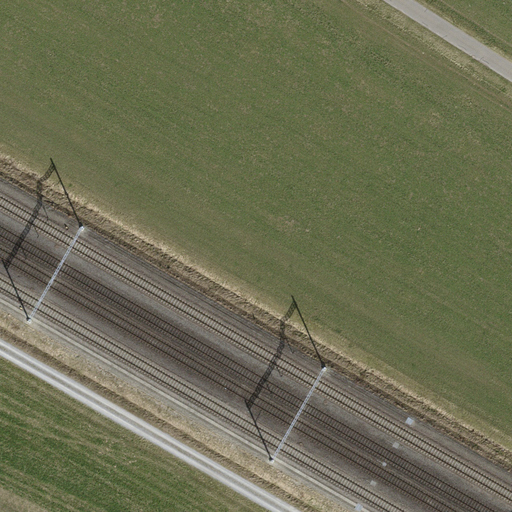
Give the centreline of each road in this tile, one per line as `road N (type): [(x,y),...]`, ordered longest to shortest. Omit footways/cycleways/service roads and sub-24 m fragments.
road 1 (track): [(0,346),(289,511)]
road 2 (unclassified): [(399,0),(511,72)]
